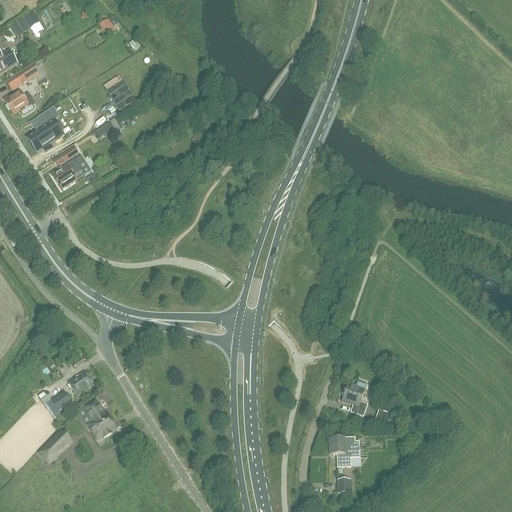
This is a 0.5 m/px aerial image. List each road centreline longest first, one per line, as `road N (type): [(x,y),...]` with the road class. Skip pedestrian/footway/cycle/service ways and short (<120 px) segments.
road 1 (unclassified): [(114,311),(106,352),(206,511)]
road 2 (primary): [(294,176),(361,0)]
road 3 (primary): [(268,511),(254,432),(256,334)]
road 4 (primary): [(235,342),(233,413),(248,511)]
road 5 (primary): [(256,334),(294,176)]
road 6 (primary): [(294,176),(274,204),(239,321)]
road 7 (unclassified): [(304,511),(301,468),(334,376)]
